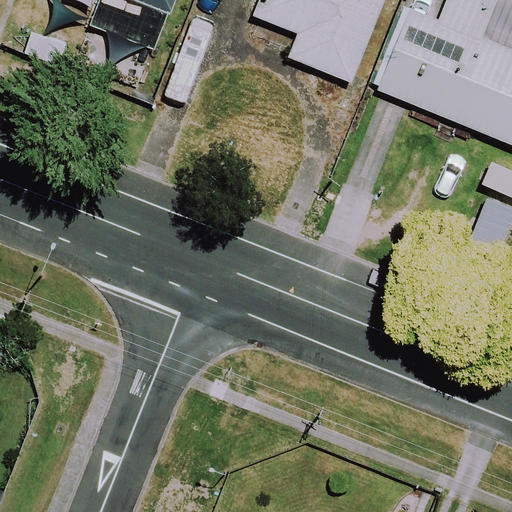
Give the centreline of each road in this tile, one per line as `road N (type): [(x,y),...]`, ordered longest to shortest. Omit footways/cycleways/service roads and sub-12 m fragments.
road 1 (residential): [(203,260),(511,383)]
road 2 (residential): [(104,511),(203,260)]
road 3 (residential): [(0,178),(203,260)]
